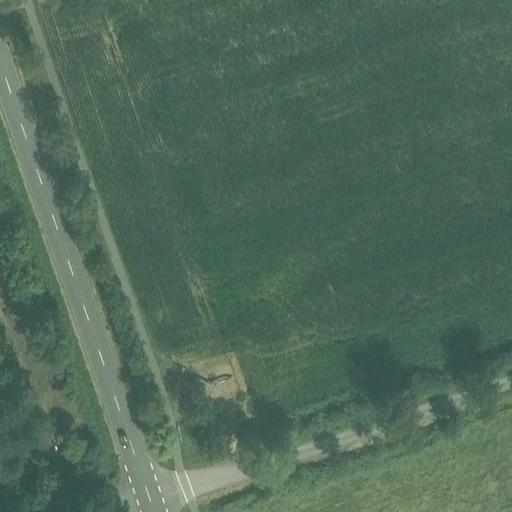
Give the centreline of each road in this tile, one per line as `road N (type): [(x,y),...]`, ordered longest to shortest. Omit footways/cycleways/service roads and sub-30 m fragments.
road 1 (tertiary): [(0,85),(139,503)]
road 2 (unclassified): [(511,377),(139,503)]
